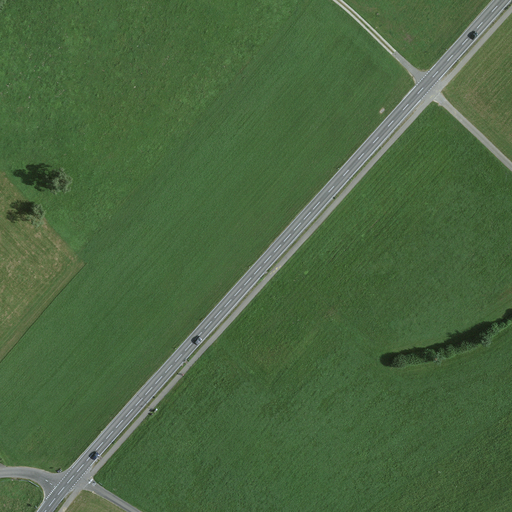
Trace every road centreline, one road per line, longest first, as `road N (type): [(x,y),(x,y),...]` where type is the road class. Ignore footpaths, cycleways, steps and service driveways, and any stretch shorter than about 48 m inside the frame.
road 1 (tertiary): [(502,0),(75,473)]
road 2 (track): [(338,0),(425,85)]
